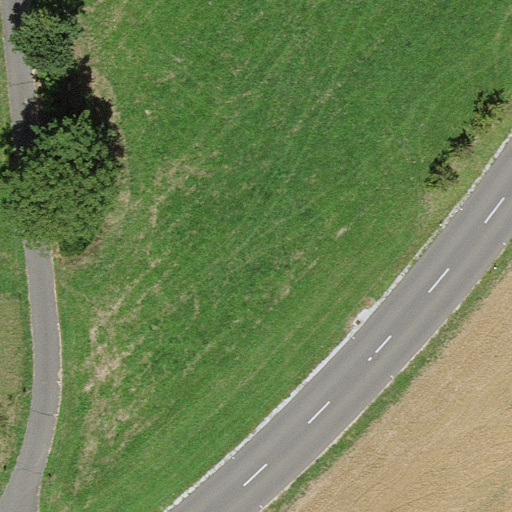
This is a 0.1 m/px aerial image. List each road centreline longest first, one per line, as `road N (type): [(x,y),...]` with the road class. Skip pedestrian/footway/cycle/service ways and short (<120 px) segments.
road 1 (track): [(10,511),(41,344),(1,0)]
road 2 (tertiary): [(210,511),(300,438),(511,186)]
